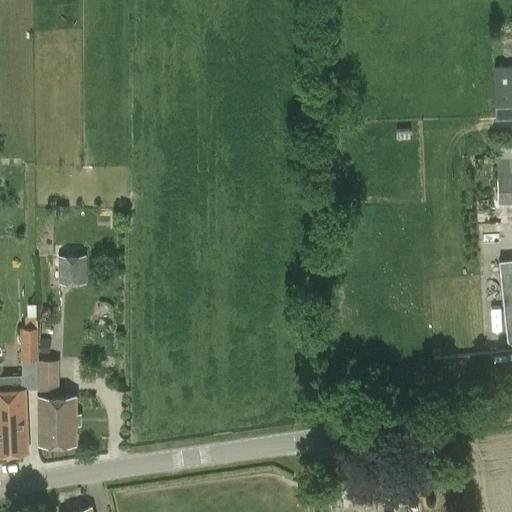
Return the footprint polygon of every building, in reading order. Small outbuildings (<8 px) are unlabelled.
[(495,117),(511,116),(511,64),(493,65),(495,117)] [(511,139),(495,141),(497,204),(511,203),(511,139)] [(87,284),(85,255),(57,257),(58,285),(87,284)] [(511,258),(497,260),(498,269),(506,341),(510,345),(511,344),(511,258)] [(20,327),(21,384),(37,384),(36,316),(24,316),(25,327),(20,327)] [(38,359),(38,394),(58,394),(58,359),(38,359)] [(0,454),(27,453),(24,389),(0,389),(0,454)] [(75,444),(75,395),(37,395),(37,445),(75,444)]
